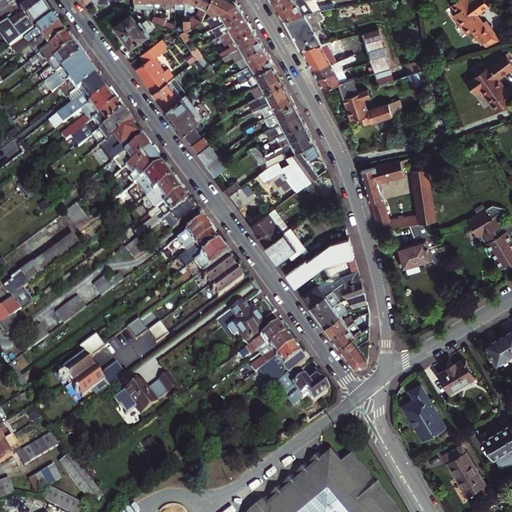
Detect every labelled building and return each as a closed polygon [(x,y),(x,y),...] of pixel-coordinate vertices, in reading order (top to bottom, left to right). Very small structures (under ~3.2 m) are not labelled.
[(0,34),(2,37),(42,7),(36,0),(34,0),(20,11),(23,15),(21,17),(21,16),(10,24),(8,21),(0,24),(0,34)] [(182,37),(197,27),(201,20),(195,17),(190,15),(191,12),(195,3),(197,0),(183,0),(184,0),(183,7),(183,18),(182,37)] [(211,0),(197,0),(195,3),(200,6),(196,15),(199,17),(201,14),(203,15),(207,8),(211,0)] [(219,14),(238,3),(236,0),(235,0),(211,0),(207,8),(219,14)] [(273,0),(272,1),(278,9),(295,0),(310,0),(311,0),(312,0),(273,0)] [(295,0),(278,9),(284,19),(318,13),(311,0),(310,0),(295,0)] [(480,26),(475,18),(473,16),(477,14),(478,16),(487,10),(479,0),(470,0),(468,2),(469,3),(466,5),(465,4),(462,0),(458,0),(448,7),(454,15),(451,17),(465,37),(480,26)] [(226,22),(243,11),(238,3),(219,14),(213,17),(218,26),(226,22)] [(9,47),(33,29),(32,26),(48,14),(42,7),(2,37),(9,47)] [(218,26),(224,35),(226,34),(249,21),(243,11),(226,22),(218,26)] [(325,18),(322,12),(318,13),(284,19),(301,50),(322,46),(323,46),(316,33),(323,28),(319,21),(325,18)] [(155,22),(155,17),(145,13),(145,17),(155,22)] [(131,48),(150,33),(140,21),(138,23),(132,15),(116,27),(131,48)] [(57,27),(51,19),(24,39),(26,42),(13,51),(17,57),(30,47),(57,27)] [(249,21),(226,34),(231,42),(236,39),(254,29),(249,21)] [(162,40),(168,35),(161,25),(150,33),(157,43),(162,40)] [(64,37),(57,27),(30,47),(37,57),(64,37)] [(382,28),(367,34),(373,52),(376,61),(379,71),(384,84),(399,79),(382,28)] [(231,48),(234,53),(259,38),(254,29),(236,39),(239,44),(231,48)] [(354,57),(373,52),(367,34),(335,43),(336,46),(343,44),(345,50),(355,46),(357,51),(353,53),(354,57)] [(72,47),(64,37),(37,57),(29,63),(32,67),(38,62),(43,68),(48,65),(72,47)] [(243,51),(247,57),(264,47),(259,38),(234,53),(236,55),(243,51)] [(153,93),(174,77),(168,68),(165,71),(161,66),(162,65),(156,57),(168,48),(162,40),(157,43),(142,55),(147,61),(137,68),(144,78),(149,84),(147,85),(153,93)] [(323,46),(322,46),(327,54),(333,52),(328,45),(323,46)] [(327,54),(322,46),(301,50),(307,59),(327,54)] [(46,81),(79,57),(72,47),(48,65),(51,68),(41,75),(46,81)] [(243,68),(244,70),(269,55),(264,47),(247,57),(250,63),(243,68)] [(312,69),(338,62),(333,52),(327,54),(307,59),(312,69)] [(511,69),(511,62),(506,54),(467,83),(475,95),(482,91),(497,112),(511,100),(511,90),(509,86),(506,89),(499,79),(511,69)] [(249,79),(274,64),(269,55),(244,70),(249,79)] [(415,74),(431,69),(437,67),(434,55),(412,63),(415,74)] [(87,68),(79,57),(46,81),(54,92),(59,89),(87,68)] [(247,57),(239,61),(243,68),(250,63),(247,57)] [(317,79),(343,71),(338,62),(312,69),(317,79)] [(253,87),(279,73),(274,64),(249,79),(240,84),(242,88),(251,84),(253,87)] [(67,99),(95,79),(87,68),(59,89),(67,99)] [(435,81),(431,69),(415,74),(402,78),(407,91),(435,81)] [(323,89),(339,84),(349,81),(343,71),(317,79),(323,89)] [(259,97),(285,84),(279,73),(253,87),(259,97)] [(153,93),(165,109),(187,94),(174,77),(153,93)] [(344,98),(362,92),(357,78),(349,81),(339,84),(344,98)] [(106,93),(95,79),(67,99),(67,100),(71,105),(50,120),(57,129),(81,111),(82,111),(106,93)] [(264,106),(289,93),(285,84),(259,97),(251,101),(256,110),(264,106)] [(187,94),(165,109),(174,121),(201,101),(192,89),(187,94)] [(362,92),(344,98),(352,121),(362,118),(364,125),(404,111),(400,98),(369,109),(365,97),(373,94),(371,89),(362,92)] [(70,138),(115,105),(106,93),(82,111),(86,117),(62,135),(67,141),(70,138)] [(269,116),(294,102),(289,93),(264,106),(269,116)] [(193,125),(210,113),(201,101),(174,121),(183,133),(193,125)] [(269,116),(274,126),(300,113),(294,102),(269,116)] [(117,108),(115,105),(70,138),(78,148),(99,133),(122,115),(121,114),(124,112),(120,106),(117,108)] [(432,137),(451,130),(444,110),(425,117),(432,137)] [(276,137),(279,135),(304,122),(300,113),(274,126),(272,128),(276,137)] [(106,143),(130,125),(122,115),(99,133),(106,143)] [(304,122),(279,135),(276,137),(282,147),(310,132),(304,122)] [(141,141),(130,125),(106,143),(84,159),(87,163),(99,154),(99,153),(101,151),(102,152),(107,148),(111,153),(113,152),(117,158),(141,141)] [(193,125),(183,133),(191,142),(200,135),(193,125)] [(269,166),(300,150),(303,148),(315,142),(310,132),(282,147),(270,153),(265,156),(258,146),(257,145),(251,149),(262,164),(266,161),(269,166)] [(243,138),(247,144),(253,140),(252,138),(248,134),(243,138)] [(198,153),(210,144),(204,136),(192,145),(195,149),(198,153)] [(0,147),(0,169),(24,154),(13,138),(0,147)] [(257,145),(253,140),(247,144),(251,149),(257,145)] [(149,152),(141,141),(117,158),(115,160),(123,171),(149,152)] [(312,160),(320,154),(315,142),(303,148),(312,160)] [(265,156),(270,153),(264,143),(258,146),(265,156)] [(206,164),(219,155),(210,144),(198,153),(200,157),(206,164)] [(297,191),(319,175),(300,150),(269,166),(257,175),(262,182),(282,171),(297,191)] [(160,166),(149,152),(123,171),(134,186),(135,184),(160,166)] [(211,171),(225,160),(220,154),(219,155),(206,164),(208,168),(211,171)] [(408,157),(361,170),(370,203),(372,203),(379,229),(408,224),(410,224),(424,221),(435,219),(426,166),(412,169),(419,214),(388,219),(377,181),(405,174),(402,165),(409,163),(408,157)] [(229,166),(225,160),(211,171),(213,173),(215,176),(229,166)] [(171,180),(160,166),(135,184),(146,199),(171,180)] [(236,179),(224,189),(226,192),(229,195),(241,186),(236,179)] [(149,215),(180,193),(171,180),(146,199),(140,203),(149,215)] [(187,203),(180,193),(149,215),(152,220),(134,234),(138,239),(141,237),(162,222),(164,220),(187,203)] [(194,212),(187,203),(164,220),(162,222),(163,223),(165,222),(171,230),(194,212)] [(76,229),(87,220),(88,220),(86,217),(81,211),(77,205),(65,214),(69,220),(74,226),(76,229)] [(508,222),(503,224),(497,214),(507,208),(506,207),(496,213),(491,205),(468,219),(474,228),(477,226),(488,245),(484,247),(488,254),(492,252),(499,264),(507,259),(510,264),(511,262),(511,240),(506,231),(511,228),(508,222)] [(269,212),(251,225),(266,246),(292,227),(277,206),(269,212)] [(90,224),(87,220),(76,229),(78,232),(90,224)] [(424,221),(410,224),(417,236),(426,235),(427,239),(400,246),(405,266),(433,259),(436,263),(445,256),(437,242),(435,239),(424,221)] [(186,253),(211,235),(202,222),(175,242),(179,247),(180,246),(186,253)] [(308,248),(292,227),(266,246),(278,262),(289,254),(293,259),(308,248)] [(63,244),(70,255),(75,251),(80,247),(75,240),(77,238),(75,235),(68,240),(63,244)] [(177,259),(185,269),(218,244),(211,235),(186,253),(177,259)] [(141,237),(138,239),(129,246),(133,251),(137,257),(150,248),(145,242),(141,237)] [(325,265),(355,257),(350,239),(333,244),(308,261),(307,259),(287,273),(296,286),(325,265)] [(63,244),(53,251),(61,261),(70,255),(63,244)] [(192,279),(200,273),(226,255),(218,244),(185,269),(192,279)] [(53,251),(33,266),(32,265),(12,279),(13,281),(5,287),(13,297),(14,296),(25,288),(61,261),(53,251)] [(207,282),(210,285),(235,267),(226,255),(200,273),(205,279),(203,280),(205,283),(207,282)] [(218,297),(244,279),(235,267),(210,285),(213,291),(212,292),(214,295),(216,294),(218,297)] [(348,298),(365,292),(358,270),(342,275),(348,298)] [(100,289),(104,294),(116,286),(128,277),(124,271),(112,280),(108,275),(96,284),(100,289)] [(340,300),(336,294),(340,291),(339,289),(341,288),(339,285),(326,295),(319,285),(303,296),(319,316),(340,300)] [(25,288),(14,296),(23,308),(34,300),(25,288)] [(368,303),(365,292),(348,298),(351,308),(368,303)] [(63,325),(75,316),(88,306),(84,300),(80,295),(67,304),(55,313),(59,319),(63,325)] [(13,297),(0,306),(0,323),(1,325),(14,315),(15,314),(23,308),(14,296),(13,297)] [(326,326),(348,310),(340,300),(319,316),(326,326)] [(248,347),(269,332),(246,301),(241,305),(239,303),(229,311),(237,322),(228,329),(234,338),(239,335),(248,347)] [(351,308),(355,320),(362,315),(370,312),(368,303),(351,308)] [(333,336),(355,320),(348,310),(326,326),(333,336)] [(341,346),(370,325),(370,312),(362,315),(355,320),(333,336),(341,346)] [(15,314),(14,315),(1,325),(9,335),(21,325),(23,324),(15,314)] [(135,340),(148,331),(139,319),(126,328),(135,340)] [(160,322),(148,331),(156,343),(168,334),(160,322)] [(24,354),(36,345),(47,336),(43,330),(39,325),(27,333),(31,339),(19,347),(24,354)] [(248,347),(253,353),(267,342),(270,346),(285,335),(278,325),(269,332),(248,347)] [(370,325),(341,346),(356,366),(368,362),(368,355),(360,343),(369,336),(369,334),(370,325)] [(511,329),(486,345),(498,364),(511,355),(511,329)] [(91,353),(92,354),(104,345),(97,334),(79,347),(86,356),(91,353)] [(263,367),(293,345),(285,335),(270,346),(273,350),(258,360),(263,367)] [(104,345),(92,354),(94,357),(107,348),(104,345)] [(283,368),(288,375),(297,369),(305,362),(293,345),(263,367),(260,369),(268,379),(283,368)] [(87,357),(86,356),(61,375),(62,376),(87,357)] [(70,387),(95,368),(89,360),(87,357),(62,376),(63,378),(62,380),(64,383),(66,381),(70,387)] [(439,373),(449,391),(474,376),(464,358),(456,363),(455,361),(446,366),(447,368),(439,373)] [(7,366),(11,372),(16,378),(20,375),(11,363),(7,366)] [(74,397),(76,395),(78,398),(91,389),(97,397),(107,389),(126,375),(117,363),(104,372),(108,377),(104,380),(100,375),(95,368),(70,387),(74,392),(72,394),(74,397)] [(305,379),(297,369),(288,375),(278,383),(295,405),(303,399),(307,396),(313,404),(328,393),(320,382),(319,383),(312,373),(305,379)] [(20,375),(16,378),(23,388),(28,385),(20,375)] [(113,398),(118,405),(120,404),(127,412),(136,406),(140,412),(169,391),(160,379),(148,388),(146,389),(142,384),(144,382),(140,377),(113,398)] [(414,399),(403,405),(423,439),(445,426),(420,384),(409,391),(414,399)] [(0,444),(4,442),(11,438),(3,425),(0,426),(0,444)] [(511,447),(511,429),(509,425),(483,440),(494,458),(497,457),(498,459),(496,460),(501,468),(511,460),(511,453),(509,450),(511,447)] [(55,431),(49,434),(56,447),(63,443),(55,431)] [(56,447),(49,434),(43,438),(50,451),(56,447)] [(50,451),(43,438),(36,442),(43,455),(50,451)] [(0,463),(13,456),(4,442),(0,444),(0,463)] [(43,455),(36,442),(30,446),(37,458),(43,455)] [(463,444),(444,455),(469,496),(487,485),(463,444)] [(30,446),(24,449),(31,462),(37,458),(30,446)] [(24,449),(18,453),(25,465),(31,462),(24,449)] [(262,503),(251,511),(394,511),(393,511),(356,466),(349,458),(341,465),(330,451),(328,453),(326,451),(323,453),(262,503)] [(262,503),(323,453),(321,451),(260,501),(262,503)] [(102,497),(70,455),(61,462),(70,474),(92,504),(102,497)] [(356,466),(393,511),(395,509),(358,464),(356,466)] [(61,478),(54,466),(48,469),(55,482),(61,478)] [(55,482),(48,469),(41,473),(48,485),(55,482)] [(48,485),(41,473),(35,477),(42,489),(48,485)] [(35,477),(28,480),(35,493),(42,489),(35,477)] [(7,494),(13,492),(9,479),(2,481),(7,494)] [(48,501),(54,490),(51,488),(42,498),(48,501)] [(60,492),(54,490),(48,501),(55,504),(60,492)] [(67,496),(60,492),(55,504),(61,507),(67,496)] [(0,511),(23,511),(17,495),(0,502),(0,511)] [(73,498),(67,496),(61,507),(68,510),(73,498)] [(71,511),(74,511),(79,501),(73,498),(68,510),(71,511)] [(79,501),(74,511),(82,511),(87,505),(79,501)]
